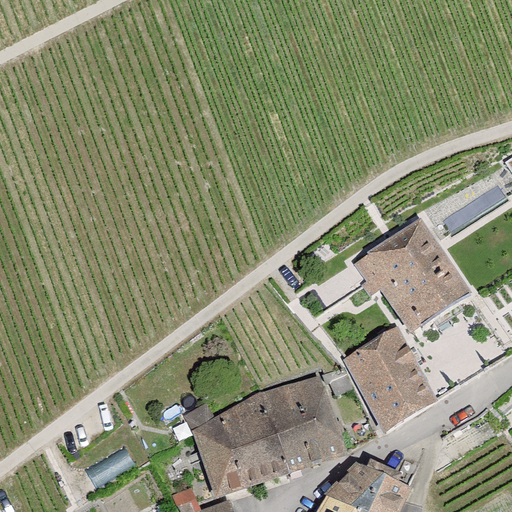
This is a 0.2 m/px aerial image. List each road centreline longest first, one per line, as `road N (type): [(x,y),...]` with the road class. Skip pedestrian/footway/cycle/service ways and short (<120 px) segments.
road 1 (track): [(0,470),(361,196),(412,163),(511,129)]
road 2 (residential): [(281,511),(511,384)]
road 3 (track): [(0,58),(115,0)]
